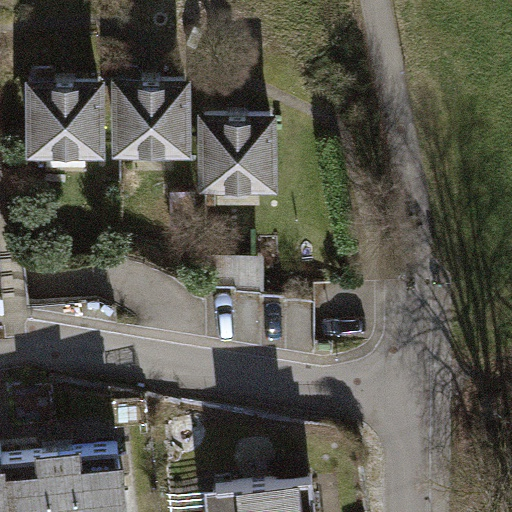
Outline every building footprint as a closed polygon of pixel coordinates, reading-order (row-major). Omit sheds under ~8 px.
[(24,86),(26,168),(98,166),(97,85),(24,86)] [(181,87),(111,86),(110,158),(180,159),(181,87)] [(276,129),(197,128),(196,202),(275,204),(276,129)] [(221,278),(272,280),(273,252),(222,250),(221,278)] [(0,511),(12,511),(8,456),(7,441),(0,441),(0,511)] [(73,511),(133,511),(128,446),(69,451),(73,511)] [(73,511),(69,451),(8,456),(12,511),(73,511)] [(182,489),(183,511),(311,511),(309,480),(182,489)]
